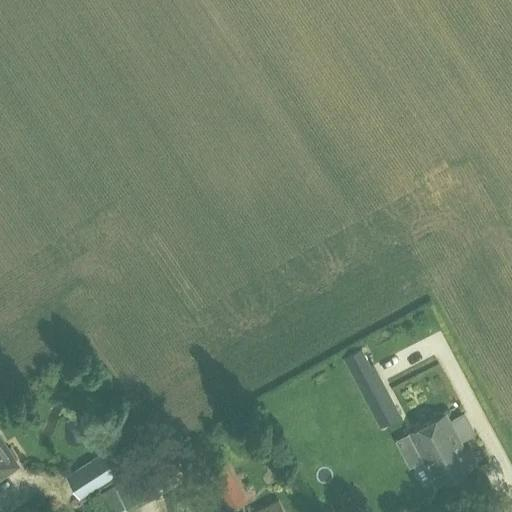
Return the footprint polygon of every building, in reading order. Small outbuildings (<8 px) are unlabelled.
[(343,358),(378,426),(401,414),(365,346),(360,349),(343,358)] [(409,432),(436,484),(473,465),(473,463),(477,461),(471,450),(467,452),(460,439),(475,432),(464,411),(450,419),(447,412),(409,432)] [(0,475),(17,464),(0,438),(0,475)] [(79,494),(129,462),(118,443),(67,476),(79,494)] [(222,497),(230,511),(249,500),(228,463),(209,475),(222,497)] [(103,493),(113,511),(129,511),(158,495),(157,492),(168,485),(155,464),(114,485),(115,486),(103,493)] [(286,511),(279,498),(250,511),(286,511)]
